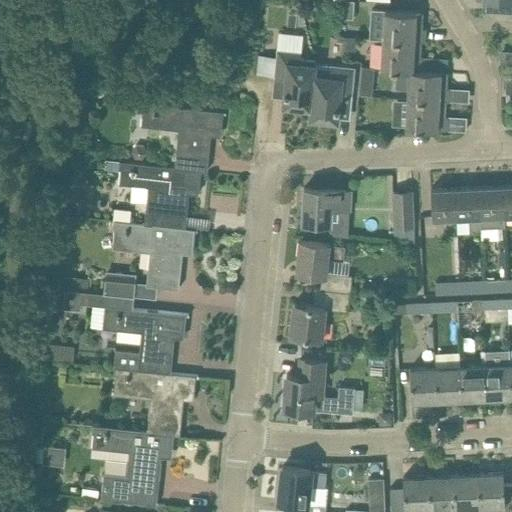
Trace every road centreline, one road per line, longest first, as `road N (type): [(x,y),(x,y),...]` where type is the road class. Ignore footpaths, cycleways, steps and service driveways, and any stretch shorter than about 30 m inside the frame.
road 1 (residential): [(241,435),(266,167),(486,149)]
road 2 (residential): [(241,435),(342,442),(511,436)]
road 3 (residential): [(486,149),(486,75),(443,0)]
